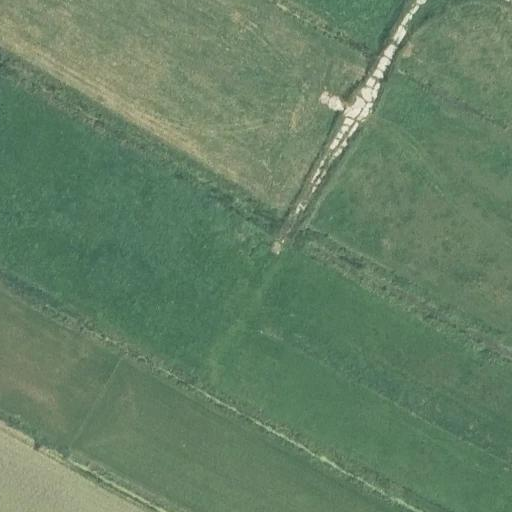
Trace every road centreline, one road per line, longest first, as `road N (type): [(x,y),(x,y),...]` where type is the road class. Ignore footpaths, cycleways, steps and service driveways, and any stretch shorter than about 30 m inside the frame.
road 1 (track): [(217,299),(511,458)]
road 2 (track): [(355,114),(511,213)]
